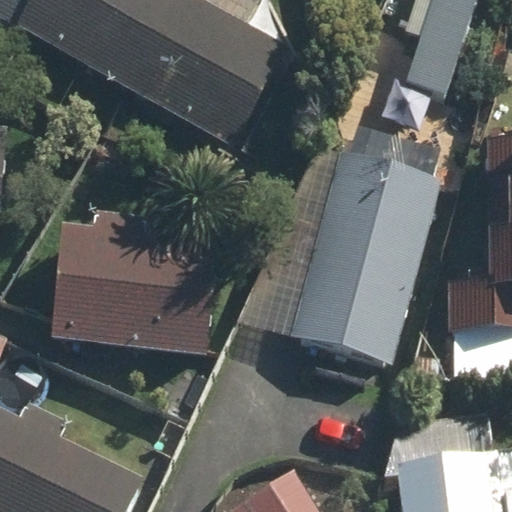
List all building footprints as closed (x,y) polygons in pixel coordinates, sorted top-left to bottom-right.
[(255,0),(169,0),(167,4),(158,0),(0,0),(0,41),(225,161),(277,63),(298,23),(255,0)] [(511,127),(482,127),(482,161),(475,161),(472,293),(437,292),(436,347),(511,348),(511,127)] [(436,192),(430,191),(436,169),(343,146),(338,167),(328,165),(278,357),(387,385),(436,192)] [(80,235),(79,252),(43,250),(39,359),(198,365),(203,257),(134,254),(134,238),(80,235)] [(126,511),(132,500),(46,461),(55,442),(17,424),(8,443),(0,439),(0,511),(126,511)] [(385,511),(474,511),(469,475),(382,488),(385,511)] [(306,511),(287,482),(240,511),(306,511)]
